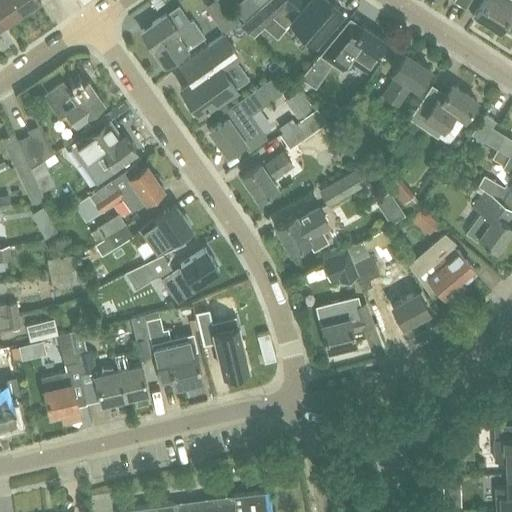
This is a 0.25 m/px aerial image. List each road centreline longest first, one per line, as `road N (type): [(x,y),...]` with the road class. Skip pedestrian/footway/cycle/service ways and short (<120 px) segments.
road 1 (residential): [(301,415),(264,265),(96,28)]
road 2 (residential): [(0,469),(256,408),(301,415)]
road 3 (residential): [(399,456),(511,311)]
road 4 (residential): [(511,79),(389,0)]
